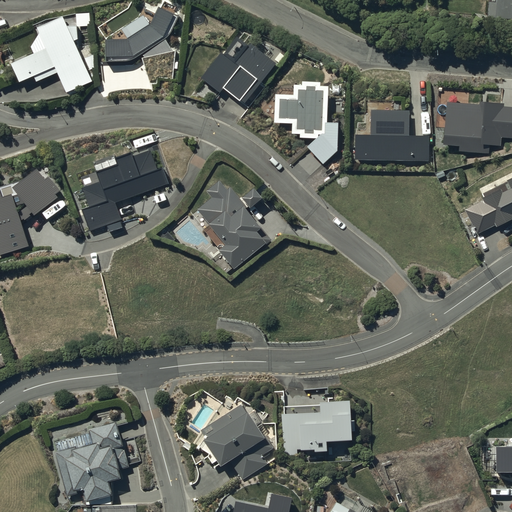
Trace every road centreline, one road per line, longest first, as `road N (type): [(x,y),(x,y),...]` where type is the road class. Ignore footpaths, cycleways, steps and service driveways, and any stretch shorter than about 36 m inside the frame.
road 1 (residential): [(431,321),(253,156),(195,124),(138,114),(60,125)]
road 2 (residential): [(143,369),(334,358),(384,346),(431,321)]
road 3 (residential): [(511,66),(381,59),(254,0)]
road 4 (residential): [(0,404),(49,382),(143,369)]
road 5 (residential): [(143,369),(174,511)]
